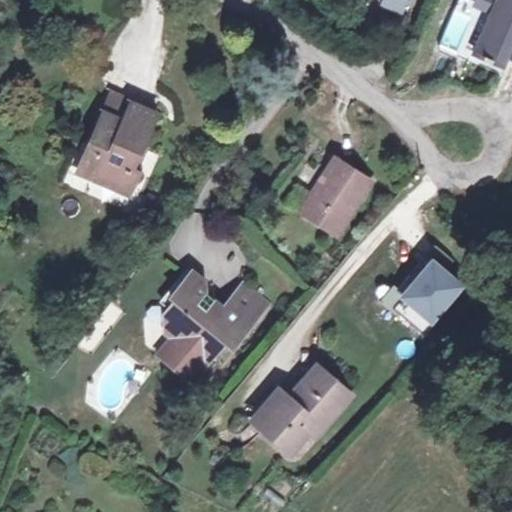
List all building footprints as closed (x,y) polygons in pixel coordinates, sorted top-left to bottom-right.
[(414,0),(391,0),(390,5),(409,13),(414,0)] [(511,0),(501,0),(498,10),(480,51),(490,55),(489,59),(496,62),(498,59),(509,64),(511,56),(511,0)] [(482,0),(481,3),(498,10),(501,0),(482,0)] [(120,100),(111,120),(131,128),(139,109),(120,100)] [(103,177),(141,194),(148,178),(138,174),(163,119),(139,109),(131,128),(111,120),(95,156),(109,163),(103,177)] [(88,171),(103,177),(109,163),(95,156),(88,171)] [(343,238),(376,183),(338,160),(306,215),(343,238)] [(158,202),(153,215),(162,218),(167,206),(158,202)] [(443,248),(433,260),(440,265),(452,275),(454,273),(462,263),(443,248)] [(401,316),(403,313),(434,338),(458,308),(455,306),(469,289),(466,286),(468,284),(454,273),(452,275),(440,265),(435,271),(424,284),(418,279),(407,293),(402,288),(388,305),(401,316)] [(429,266),(418,279),(424,284),(435,271),(429,266)] [(238,356),(275,310),(250,290),(229,314),(213,299),(211,286),(200,276),(179,303),(186,309),(174,323),(176,337),(180,341),(188,348),(173,366),(200,390),(232,351),(238,356)] [(180,341),(165,360),(173,366),(188,348),(180,341)] [(355,405),(325,377),(295,409),(292,405),(269,430),(299,458),(316,441),(321,435),(327,440),(355,405)] [(269,430),(292,405),(286,400),(263,425),(269,430)] [(316,441),(322,446),(327,440),(321,435),(316,441)]
